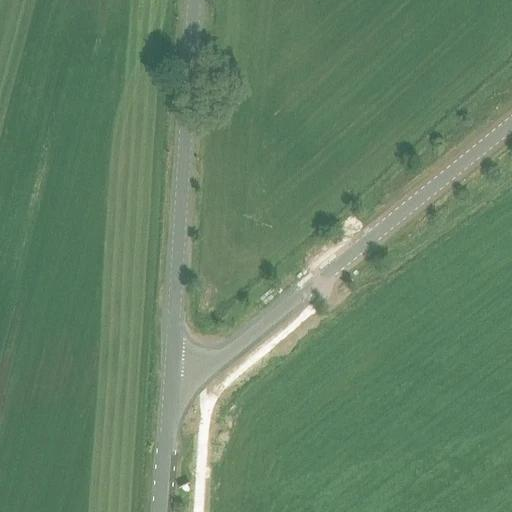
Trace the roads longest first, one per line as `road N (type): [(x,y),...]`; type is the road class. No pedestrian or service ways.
road 1 (unclassified): [(169,373),(206,367),(224,354),(511,120)]
road 2 (tertiary): [(169,373),(193,0)]
road 3 (tertiary): [(160,511),(169,373)]
